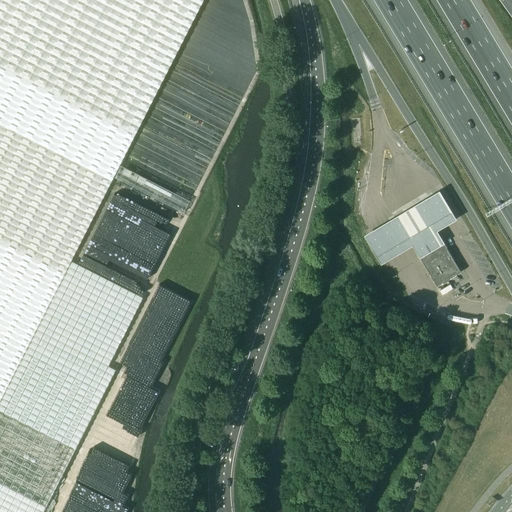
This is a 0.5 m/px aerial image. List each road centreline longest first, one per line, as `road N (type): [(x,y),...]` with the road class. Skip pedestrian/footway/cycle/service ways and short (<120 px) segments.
road 1 (motorway): [(306,0),(321,100),(316,171),(237,424),(228,511)]
road 2 (motorway): [(389,0),(511,203)]
